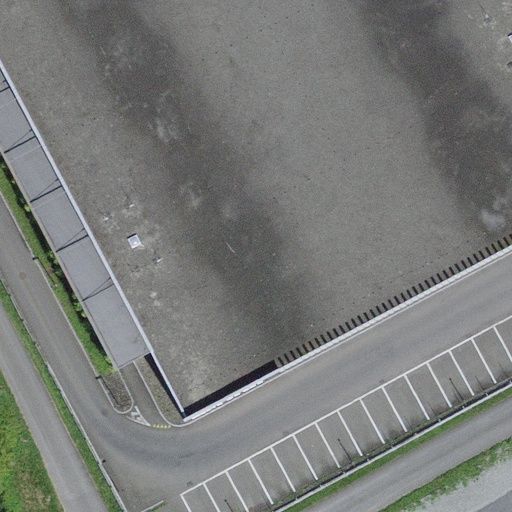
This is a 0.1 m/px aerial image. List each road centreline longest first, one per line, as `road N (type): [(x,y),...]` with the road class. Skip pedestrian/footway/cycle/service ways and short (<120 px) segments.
road 1 (track): [(511,416),(331,511),(89,511),(0,339)]
road 2 (unknown): [(0,156),(283,0)]
